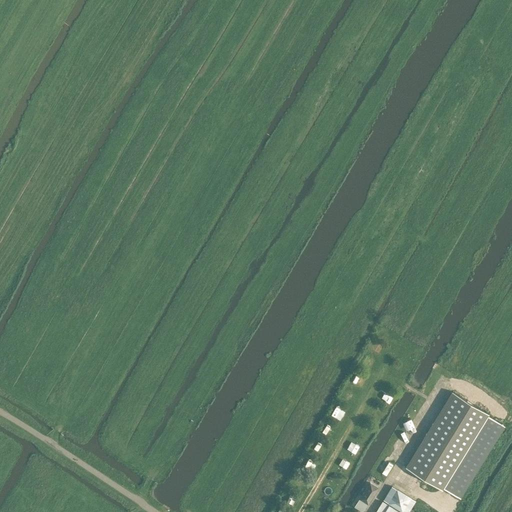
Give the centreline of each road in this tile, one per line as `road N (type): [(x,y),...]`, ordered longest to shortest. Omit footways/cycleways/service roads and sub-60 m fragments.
road 1 (track): [(449,385),(369,511)]
road 2 (track): [(370,393),(301,511)]
